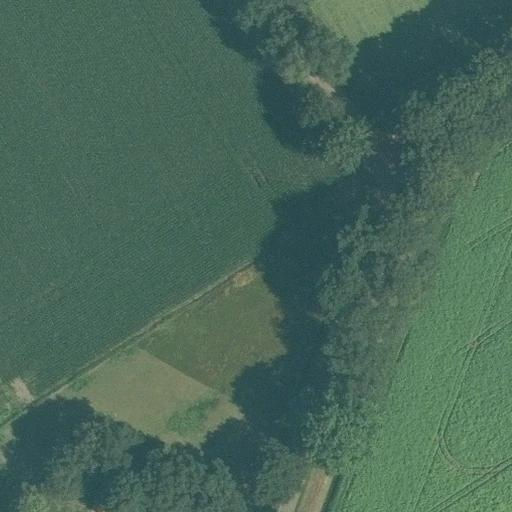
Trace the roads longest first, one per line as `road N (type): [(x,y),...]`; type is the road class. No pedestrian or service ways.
road 1 (unclassified): [(282,511),(405,184),(445,129),(511,76)]
road 2 (track): [(405,184),(367,156),(266,0)]
